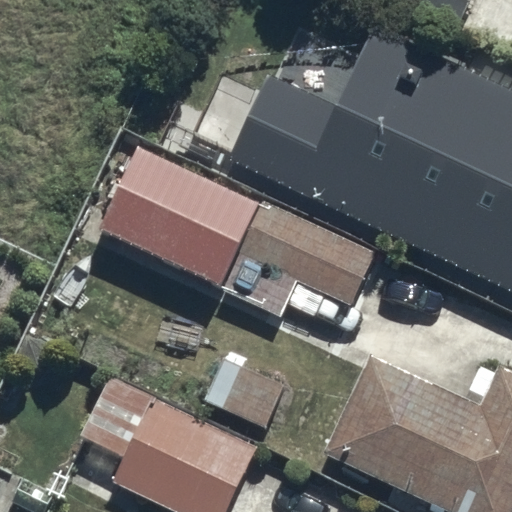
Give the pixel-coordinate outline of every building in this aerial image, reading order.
[(413,0),(411,6),(461,31),(476,0),(413,0)] [(336,117),(269,85),(230,167),(511,301),(511,103),(374,37),(336,117)] [(141,158),(100,240),(219,298),(238,261),(351,317),(376,266),(269,213),(266,219),(141,158)] [(480,375),(468,400),(485,408),(479,420),(370,368),(325,461),(431,511),(511,511),(511,382),(497,375),(493,382),(480,375)] [(283,397),(222,371),(204,414),(265,440),(283,397)] [(122,469),(113,488),(163,511),(229,511),(256,456),(110,385),(79,449),(122,469)]
